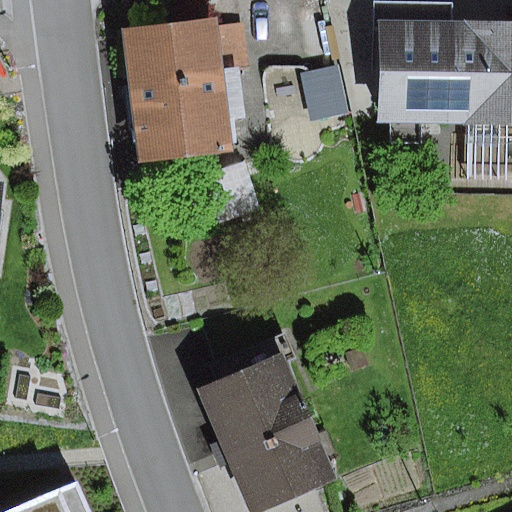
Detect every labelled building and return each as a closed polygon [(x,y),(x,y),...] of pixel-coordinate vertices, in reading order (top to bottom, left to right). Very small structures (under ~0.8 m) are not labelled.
[(465,125),(468,21),(374,19),(372,123),(465,125)] [(209,20),(117,32),(134,162),(225,150),(222,121),(210,26),(209,20)] [(511,22),(468,21),(465,125),(511,125),(511,22)] [(242,22),(210,26),(222,121),(242,119),(237,73),(248,71),(242,22)] [(337,65),(299,73),(309,121),(347,113),(337,65)] [(244,164),(202,178),(218,225),(259,211),(244,164)] [(275,354),(197,388),(250,511),(254,511),(329,479),(275,354)] [(82,511),(71,485),(7,511),(82,511)]
